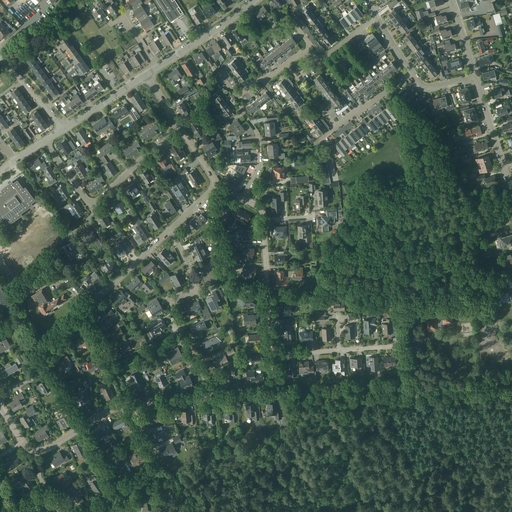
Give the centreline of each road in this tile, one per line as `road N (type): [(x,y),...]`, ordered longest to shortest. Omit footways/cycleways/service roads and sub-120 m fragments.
road 1 (unclassified): [(212,399),(171,308),(193,288),(194,276),(171,229)]
road 2 (residential): [(43,141),(95,202),(177,124)]
road 3 (residential): [(135,405),(155,467),(90,511)]
road 4 (unclassified): [(272,355),(263,219)]
road 5 (residential): [(311,146),(410,72)]
road 6 (unclassified): [(511,195),(475,77)]
road 7 (unclassified): [(0,395),(42,367),(85,310)]
